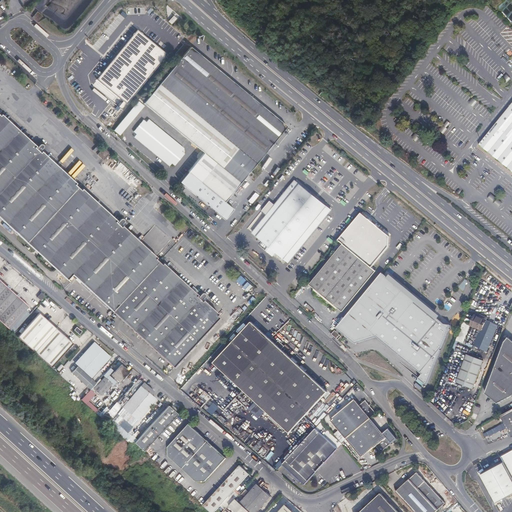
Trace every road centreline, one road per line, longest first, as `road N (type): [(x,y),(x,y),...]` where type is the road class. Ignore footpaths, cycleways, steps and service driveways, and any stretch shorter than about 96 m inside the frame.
road 1 (residential): [(0,249),(298,498),(314,499),(405,457),(427,455)]
road 2 (residential): [(383,388),(80,115),(57,65)]
road 3 (secondary): [(182,0),(511,274)]
road 4 (secondary): [(511,261),(215,16)]
road 5 (unknown): [(296,175),(241,234),(290,277)]
road 6 (residential): [(459,468),(464,444),(399,384),(383,388)]
road 7 (motorway): [(93,511),(0,427)]
